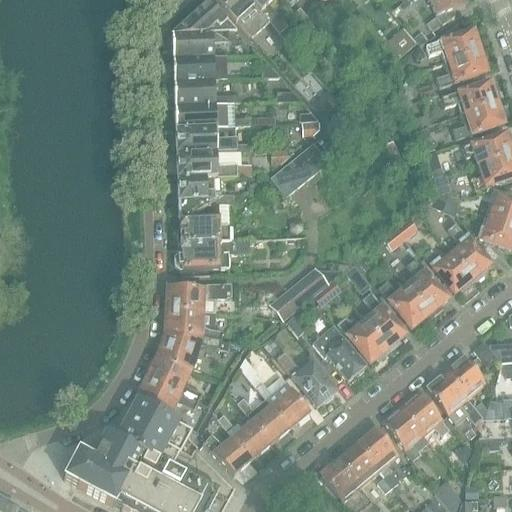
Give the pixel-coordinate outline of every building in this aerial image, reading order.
[(214,0),(249,40),(267,23),(246,0),(214,0)] [(246,0),(267,23),(278,35),(286,28),(280,21),(267,7),(272,2),(282,13),(287,9),(279,0),(246,0)] [(279,0),(287,9),(290,12),(295,8),(303,0),(279,0)] [(463,9),(460,0),(426,0),(433,20),(425,27),(430,34),(453,18),(452,12),(463,9)] [(171,37),(232,34),(237,34),(209,3),(171,37)] [(298,11),(293,16),(304,29),(309,24),(298,11)] [(290,40),(282,31),(278,35),(286,44),(290,40)] [(402,32),(386,46),(399,60),(415,46),(402,32)] [(171,37),(172,61),(213,59),(212,44),(232,43),(232,34),(171,37)] [(439,55),(443,67),(482,55),(477,41),(474,42),(471,35),(463,38),(462,36),(435,44),(436,45),(424,48),(427,59),(439,55)] [(420,36),(413,41),(420,49),(426,43),(420,36)] [(415,53),(411,57),(413,63),(418,64),(423,60),(421,54),(415,53)] [(486,67),(482,55),(443,67),(446,78),(435,81),(438,91),(450,88),(476,80),(476,78),(485,76),(482,68),(486,67)] [(213,59),(172,61),(173,85),(213,83),(213,74),(213,59)] [(268,70),(261,71),(262,82),(278,81),(268,70)] [(173,109),(230,107),(238,107),(238,99),(234,99),(234,98),(214,99),(213,83),(173,85),(173,109)] [(457,107),(460,119),(498,106),(494,93),(491,94),(488,86),(480,89),(479,88),(453,97),(453,98),(440,102),(443,111),(457,107)] [(430,89),(418,93),(421,103),(433,99),(430,89)] [(275,105),(298,104),(290,95),(275,95),(275,105)] [(330,96),(313,111),(324,123),(341,108),(330,96)] [(502,119),(498,106),(460,119),(464,130),(451,134),(454,143),(467,139),(467,140),(494,132),(493,130),(502,127),(499,120),(502,119)] [(174,132),(234,130),(236,130),(236,125),(231,125),(231,122),(230,107),(173,109),(174,132)] [(310,118),(299,118),(299,126),(317,125),(310,118)] [(424,119),(410,123),(414,133),(427,128),(424,119)] [(317,134),(317,128),(299,128),(300,141),(310,140),(317,134)] [(175,157),(225,155),(247,154),(247,147),(234,147),(234,130),(174,132),(175,157)] [(474,158),(477,170),(511,157),(511,146),(511,144),(507,145),(505,138),(496,141),(496,139),(461,151),(464,161),(474,158)] [(428,142),(418,146),(422,157),(432,154),(428,142)] [(331,144),(322,151),(332,163),(341,156),(331,144)] [(312,147),(290,165),(305,185),(328,167),(312,147)] [(394,148),(386,152),(393,167),(401,164),(394,148)] [(287,153),(269,154),(270,168),(274,168),(287,158),(287,153)] [(176,182),(205,181),(218,181),(236,180),(235,168),(226,168),(225,155),(175,157),(176,182)] [(511,157),(477,170),(481,181),(472,184),(475,194),(510,183),(510,181),(511,180),(511,157)] [(290,165),(280,173),(296,192),(305,185),(290,165)] [(249,167),(235,168),(236,180),(250,180),(249,167)] [(280,173),(269,182),(285,201),(296,192),(280,173)] [(439,175),(428,178),(430,185),(441,181),(439,175)] [(205,181),(176,182),(178,226),(194,216),(194,204),(206,204),(206,209),(222,199),(219,196),(219,186),(218,181),(205,181)] [(258,187),(248,187),(248,198),(256,197),(258,187)] [(433,191),(436,201),(444,208),(444,207),(447,199),(444,188),(433,191)] [(179,248),(179,249),(219,247),(219,244),(229,244),(227,208),(232,208),(232,198),(224,198),(222,199),(206,209),(194,216),(178,226),(178,233),(175,235),(176,245),(179,248)] [(489,207),(484,221),(511,229),(511,204),(491,198),(488,207),(489,207)] [(444,207),(456,211),(459,204),(447,199),(444,207)] [(453,219),(456,211),(444,207),(444,208),(442,215),(453,219)] [(511,229),(484,221),(480,233),(479,232),(476,242),(511,253),(511,250),(511,229)] [(289,225),(289,233),(295,237),(302,233),(302,226),(296,222),(289,225)] [(403,244),(416,234),(408,223),(395,234),(403,244)] [(457,247),(447,255),(472,286),(484,277),(481,274),(488,268),(454,227),(446,234),(457,247)] [(389,255),(403,244),(395,234),(381,245),(389,255)] [(173,269),(179,274),(228,272),(227,257),(249,256),(249,243),(229,244),(219,244),(219,247),(179,249),(179,255),(177,255),(173,260),(173,269)] [(462,294),(472,286),(447,255),(438,262),(430,252),(422,259),(453,297),(460,292),(462,294)] [(361,262),(353,268),(361,278),(369,272),(361,262)] [(415,281),(404,290),(430,321),(441,311),(439,309),(446,303),(414,263),(406,270),(415,281)] [(368,289),(351,269),(343,276),(341,277),(358,298),(368,289)] [(281,324),(326,290),(314,274),(269,309),(281,324)] [(328,275),(314,274),(326,290),(331,286),(341,277),(343,276),(328,275)] [(338,295),(331,286),(326,290),(310,303),(318,313),(338,295)] [(419,330),(430,321),(404,290),(395,298),(386,286),(377,293),(409,333),(417,327),(419,330)] [(166,290),(165,314),(201,316),(211,317),(211,301),(224,302),(225,299),(229,299),(229,290),(205,290),(205,293),(166,290)] [(372,316),(362,324),(388,355),(398,346),(396,343),(403,338),(369,297),(361,303),(372,316)] [(165,314),(164,337),(201,340),(208,341),(219,344),(220,336),(211,335),(211,317),(201,316),(165,314)] [(305,332),(292,317),(281,326),(294,341),(305,332)] [(377,364),(388,355),(362,324),(353,332),(344,321),(336,328),(368,367),(375,361),(377,364)] [(325,336),(311,347),(323,361),(326,360),(346,385),(354,378),(356,379),(362,374),(362,371),(364,370),(342,344),(332,330),(325,336)] [(164,337),(156,361),(188,376),(189,376),(194,358),(196,359),(198,351),(198,350),(201,340),(164,337)] [(269,340),(261,347),(270,358),(278,351),(269,340)] [(208,341),(205,351),(226,355),(229,346),(227,345),(219,344),(208,341)] [(481,345),(472,352),(487,371),(496,364),(481,345)] [(511,346),(488,349),(488,353),(500,367),(511,366),(511,346)] [(332,397),(334,395),(311,367),(299,377),(283,357),(275,363),(315,411),(322,405),(325,405),(332,400),(332,397)] [(152,375),(148,383),(180,399),(195,407),(199,397),(184,390),(182,388),(188,376),(156,361),(149,374),(152,375)] [(238,372),(248,384),(256,376),(243,362),(238,372)] [(449,373),(443,378),(464,403),(465,404),(474,397),(472,395),(483,387),(462,362),(460,363),(457,362),(451,367),(451,370),(448,372),(449,373)] [(464,403),(443,378),(438,382),(438,381),(435,383),(432,382),(427,387),(426,391),(424,393),(446,420),(453,428),(464,419),(473,429),(480,423),(471,411),(465,404),(464,403)] [(254,392),(269,409),(288,432),(308,416),(279,380),(265,392),(261,386),(254,392)] [(141,391),(135,403),(167,420),(174,407),(175,407),(191,415),(195,407),(180,399),(148,383),(144,391),(141,391)] [(402,411),(400,413),(421,439),(431,430),(439,440),(447,434),(418,398),(409,405),(406,404),(402,408),(402,411)] [(242,402),(236,407),(245,418),(251,413),(242,402)] [(77,456),(63,483),(113,509),(114,508),(121,511),(120,511),(221,511),(225,504),(227,505),(233,494),(193,454),(190,460),(179,454),(191,433),(167,420),(135,403),(114,442),(104,436),(90,462),(77,456)] [(245,418),(244,419),(249,425),(268,448),(288,432),(269,409),(264,403),(251,413),(245,418)] [(511,403),(507,404),(489,405),(486,415),(493,415),(493,424),(511,422),(511,403)] [(471,411),(480,423),(481,422),(482,423),(486,413),(480,406),(473,412),(471,411)] [(196,409),(191,418),(200,422),(204,414),(196,409)] [(390,421),(381,428),(402,454),(402,453),(411,464),(418,457),(416,454),(427,446),(421,439),(400,413),(397,415),(394,414),(390,418),(390,421)] [(231,429),(222,417),(216,422),(231,440),(250,464),(268,448),(249,425),(241,432),(235,426),(231,429)] [(395,459),(374,434),(372,435),(369,435),(363,440),(363,443),(356,449),(378,476),(382,480),(390,490),(397,484),(385,470),(386,470),(385,468),(395,459)] [(201,449),(232,478),(250,464),(231,440),(232,442),(221,450),(219,447),(218,448),(210,440),(201,449)] [(496,446),(477,447),(477,455),(497,454),(496,446)] [(339,463),(337,464),(358,490),(369,481),(370,482),(378,476),(356,449),(349,455),(345,455),(340,459),(339,463)] [(463,449),(455,456),(462,465),(470,458),(463,449)] [(348,498),(358,490),(337,464),(336,466),(333,465),(327,469),(327,473),(319,479),(341,506),(350,500),(348,498)] [(383,495),(390,490),(382,480),(375,485),(383,495)] [(444,485),(431,496),(443,511),(446,511),(459,502),(444,485)] [(476,490),(463,491),(463,503),(477,502),(476,490)] [(503,501),(490,501),(491,511),(503,510),(503,501)] [(362,511),(363,511),(355,502),(346,509),(349,511),(362,511)] [(14,511),(0,503),(0,511),(14,511)]
